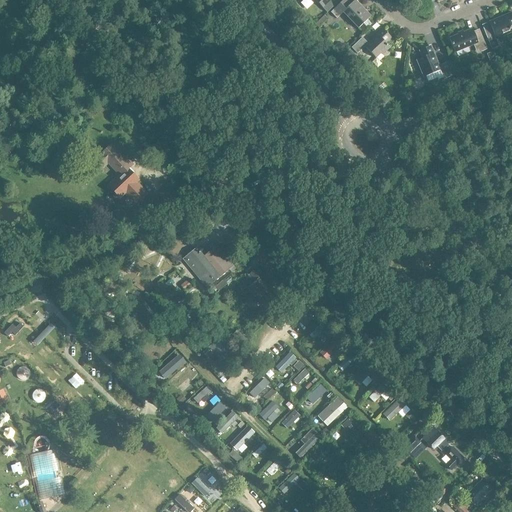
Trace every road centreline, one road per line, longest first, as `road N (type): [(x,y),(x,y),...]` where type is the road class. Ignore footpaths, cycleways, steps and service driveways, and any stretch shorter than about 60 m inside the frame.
road 1 (track): [(511,472),(236,194)]
road 2 (track): [(236,194),(47,0)]
road 3 (track): [(0,295),(236,194)]
road 4 (track): [(0,322),(38,300),(145,403),(110,437)]
road 5 (tertiary): [(511,289),(383,157)]
road 6 (tertiary): [(349,124),(233,0)]
road 7 (track): [(128,419),(17,308)]
road 8 (residential): [(495,0),(419,31),(379,0)]
road 9 (track): [(324,283),(261,349),(246,382)]
